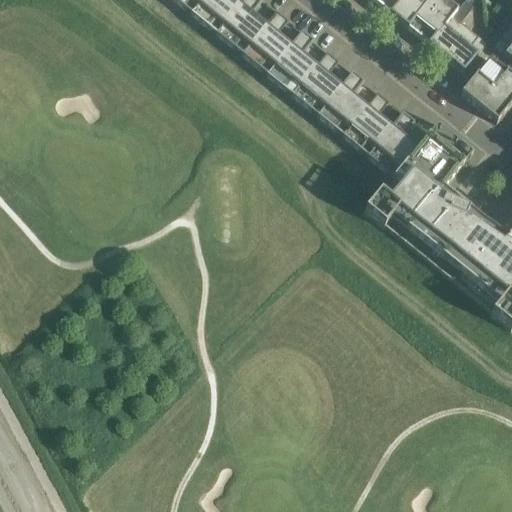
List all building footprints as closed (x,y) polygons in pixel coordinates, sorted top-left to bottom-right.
[(168,0),(191,18),(204,0),(168,0)] [(229,0),(204,0),(191,18),(216,38),(240,9),(239,8),(239,7),(229,0)] [(239,8),(240,9),(216,38),(241,58),(265,29),(264,28),(251,17),(262,3),(258,0),(244,0),(239,7),(239,8)] [(402,0),(367,0),(389,17),(402,0)] [(430,0),(402,0),(389,17),(406,31),(430,0)] [(456,13),(439,0),(430,0),(406,31),(427,48),(452,19),(456,13)] [(267,80),(290,50),(289,49),(289,48),(276,38),(287,24),(275,14),(264,28),(265,29),(241,58),(267,80)] [(427,48),(462,76),(486,46),(452,19),(427,48)] [(511,23),(492,49),(511,64),(511,23)] [(301,58),(313,44),(301,34),(289,48),(289,49),(290,50),(267,80),(292,100),(315,70),(314,69),(315,69),(301,58)] [(317,120),(340,91),(339,90),(340,89),(326,78),(338,64),(326,55),(315,69),(314,69),(315,70),(292,100),(317,120)] [(460,97),(496,126),(511,105),(511,80),(489,62),(460,97)] [(352,99),(363,85),(351,75),(340,89),(339,90),(340,91),(317,120),(342,140),(366,111),(365,110),(352,99)] [(365,110),(366,111),(342,140),(367,161),(391,132),(390,131),(390,130),(377,119),(388,105),(376,96),(365,110)] [(413,126),(401,116),(390,130),(390,131),(391,132),(367,161),(392,181),(416,151),(402,140),(413,126)] [(427,137),(416,151),(392,181),(381,194),(379,193),(361,215),(383,233),(385,231),(489,316),(488,317),(510,336),(511,333),(511,221),(499,237),(474,216),(473,217),(474,218),(467,225),(464,222),(468,213),(457,204),(453,207),(436,199),(442,192),(451,200),(452,199),(443,191),(463,166),(427,137)]
